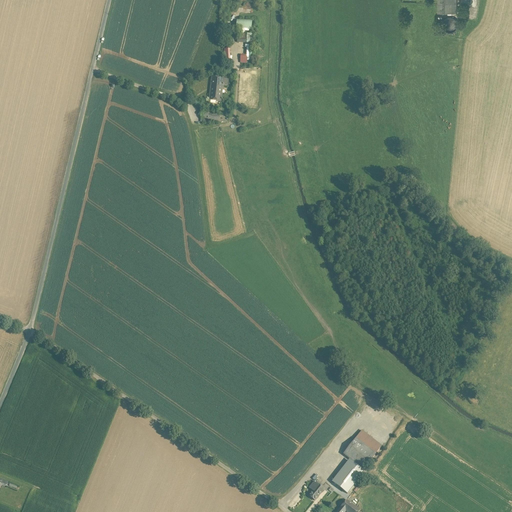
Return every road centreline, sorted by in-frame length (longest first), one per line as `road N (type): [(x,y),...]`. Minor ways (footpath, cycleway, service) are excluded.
road 1 (unclassified): [(30,331),(109,0)]
road 2 (unclassified): [(288,511),(30,331)]
road 3 (track): [(238,69),(230,124),(192,128),(189,107),(92,69)]
road 4 (track): [(192,128),(210,245),(251,233)]
